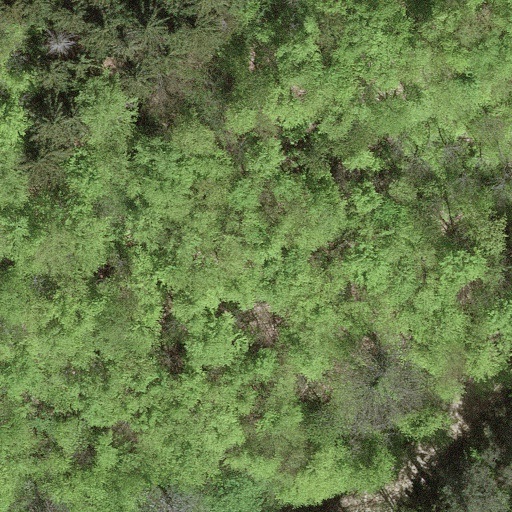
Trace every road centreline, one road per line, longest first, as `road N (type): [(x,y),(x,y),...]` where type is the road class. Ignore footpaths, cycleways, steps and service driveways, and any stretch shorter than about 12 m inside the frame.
road 1 (track): [(0,220),(84,165),(243,0)]
road 2 (track): [(511,354),(347,511)]
